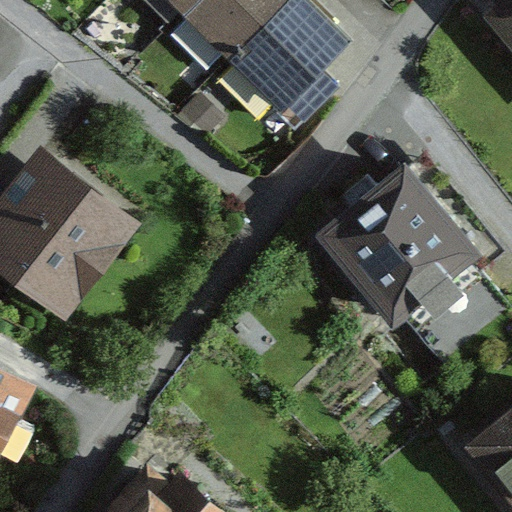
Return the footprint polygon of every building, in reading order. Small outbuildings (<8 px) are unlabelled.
[(142,0),(167,24),(178,13),(183,18),(201,0),(142,0)] [(185,20),(170,35),(206,71),(221,55),(228,61),(287,0),(201,0),(183,18),(185,20)] [(287,0),(228,61),(231,65),(216,81),(257,120),(272,105),(281,113),(288,107),(304,123),(339,87),(322,72),(353,40),(332,18),(334,15),(318,0),(287,0)] [(511,0),(499,0),(482,14),(511,51),(511,0)] [(201,92),(177,116),(201,139),(224,115),(201,92)] [(142,225),(41,145),(0,195),(0,272),(64,323),(142,225)] [(404,161),(376,185),(367,174),(342,195),(350,206),(314,235),(393,330),(405,321),(441,364),(511,308),(480,271),(506,250),(426,153),(409,167),(404,161)] [(0,455),(17,464),(37,425),(20,417),(37,385),(0,366),(0,455)] [(511,407),(464,447),(511,505),(511,407)] [(106,509),(108,511),(224,511),(179,469),(168,481),(149,464),(106,509)]
